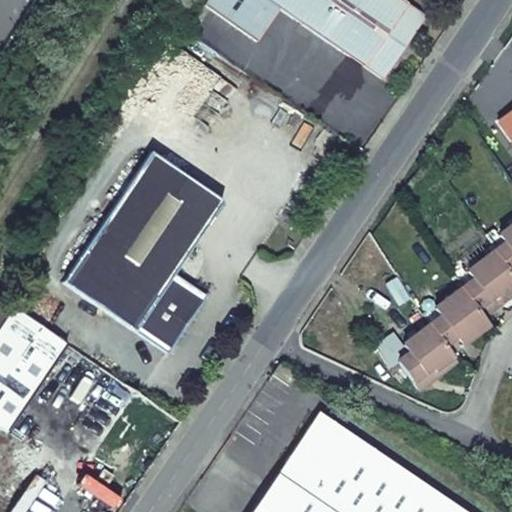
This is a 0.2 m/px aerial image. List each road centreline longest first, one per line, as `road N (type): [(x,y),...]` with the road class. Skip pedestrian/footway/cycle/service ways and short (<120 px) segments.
road 1 (residential): [(494,0),(260,346)]
road 2 (residential): [(511,462),(260,346)]
road 3 (residential): [(260,346),(149,511)]
